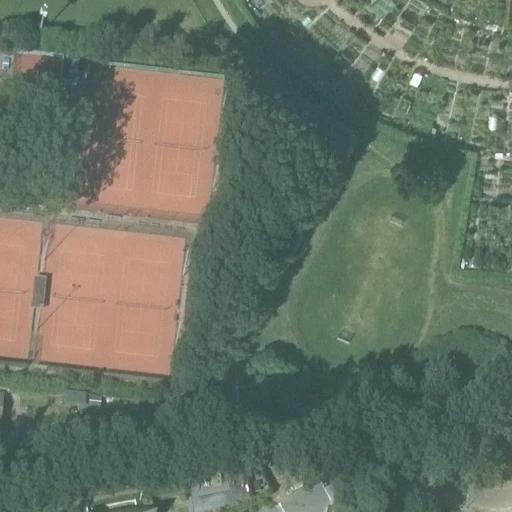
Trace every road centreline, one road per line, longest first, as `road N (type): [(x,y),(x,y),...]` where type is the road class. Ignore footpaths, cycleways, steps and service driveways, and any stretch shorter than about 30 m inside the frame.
road 1 (residential): [(0,496),(301,432)]
road 2 (residential): [(511,499),(369,468),(306,503)]
road 3 (track): [(511,85),(410,60),(324,0)]
